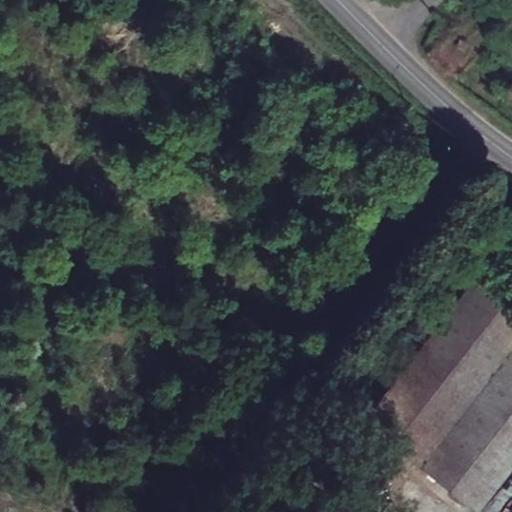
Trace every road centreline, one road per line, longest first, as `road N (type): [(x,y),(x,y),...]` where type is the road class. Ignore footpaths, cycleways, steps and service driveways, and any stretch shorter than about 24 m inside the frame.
road 1 (track): [(196,511),(487,139)]
road 2 (tertiary): [(337,0),(452,111),(511,156)]
